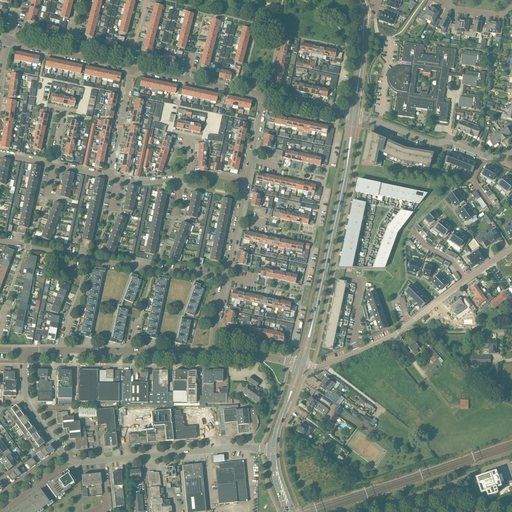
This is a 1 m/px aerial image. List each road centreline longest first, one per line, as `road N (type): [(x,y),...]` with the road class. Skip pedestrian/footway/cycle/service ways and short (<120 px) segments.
road 1 (residential): [(0,242),(226,278)]
road 2 (tertiary): [(301,363),(346,168)]
road 3 (residential): [(102,460),(275,450)]
road 4 (residential): [(356,115),(484,155)]
road 5 (residential): [(24,350),(25,403),(69,461)]
road 6 (residential): [(287,361),(312,243)]
